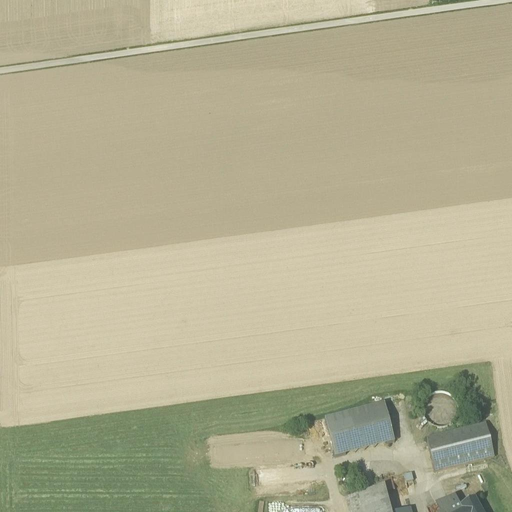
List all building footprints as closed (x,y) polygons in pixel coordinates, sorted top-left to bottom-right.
[(436,429),(443,429),(450,427),(455,422),(457,415),(457,408),(455,402),(450,397),(443,394),(436,394),(430,397),(425,402),(422,408),(422,415),(425,422),(430,427),(436,429)] [(325,420),(335,459),(394,444),(384,405),(325,420)] [(426,440),(434,474),(494,458),(485,425),(426,440)] [(375,483),(379,494),(394,490),(391,479),(375,483)] [(383,487),(360,493),(363,504),(380,500),(382,508),(389,506),(383,487)] [(348,511),(364,511),(363,504),(360,493),(345,498),(348,511)] [(426,510),(427,511),(449,511),(459,506),(454,497),(426,510)] [(480,511),(473,498),(459,506),(449,511),(480,511)] [(410,511),(410,509),(396,511),(390,511),(389,506),(382,508),(380,500),(363,504),(364,511),(410,511)]
